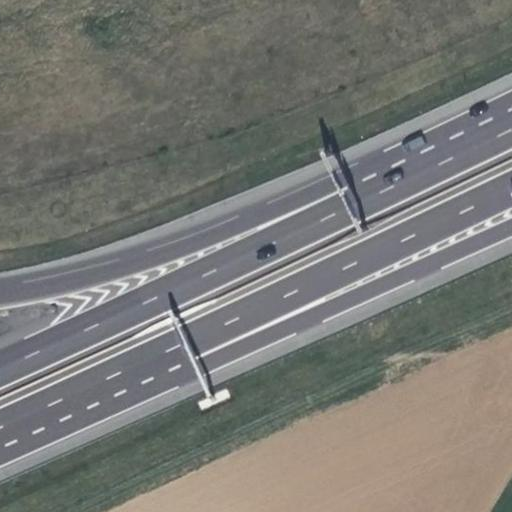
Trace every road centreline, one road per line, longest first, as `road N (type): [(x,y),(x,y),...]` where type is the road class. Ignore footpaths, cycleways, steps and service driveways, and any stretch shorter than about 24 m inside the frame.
road 1 (motorway): [(428,169),(0,367)]
road 2 (motorway): [(428,169),(366,165),(88,274),(0,291)]
road 3 (motorway): [(133,369),(511,184)]
road 4 (motorway): [(133,369),(234,354),(511,233)]
road 5 (motorway): [(0,430),(133,369)]
